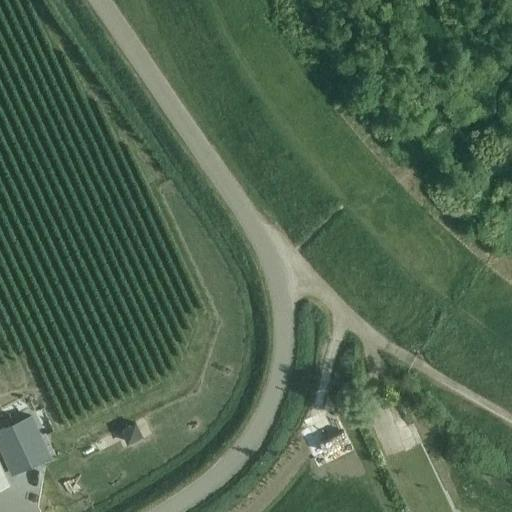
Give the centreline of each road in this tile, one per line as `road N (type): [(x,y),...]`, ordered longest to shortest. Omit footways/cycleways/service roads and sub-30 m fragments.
road 1 (unclassified): [(165,511),(220,472),(270,406),(283,292),(267,250),(104,0)]
road 2 (track): [(511,422),(454,395),(340,317),(287,255)]
